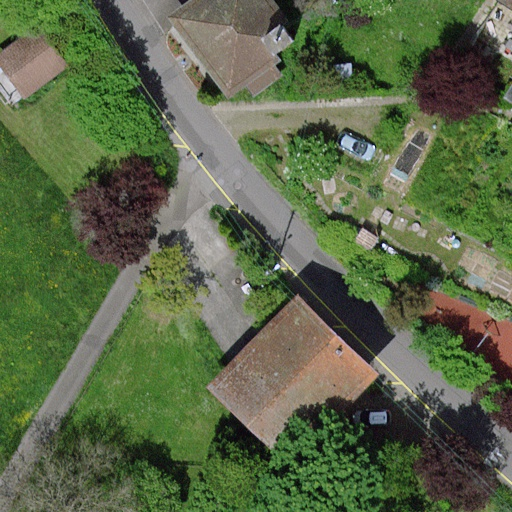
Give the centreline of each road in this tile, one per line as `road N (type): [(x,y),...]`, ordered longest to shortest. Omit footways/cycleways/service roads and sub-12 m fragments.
road 1 (residential): [(226,163),(167,219),(0,503)]
road 2 (residential): [(511,456),(416,370),(226,163)]
road 3 (residential): [(226,163),(117,0)]
